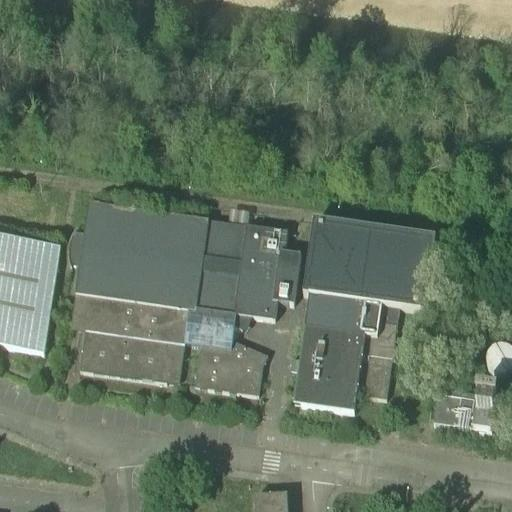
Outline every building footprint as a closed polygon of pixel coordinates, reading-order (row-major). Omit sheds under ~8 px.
[(285,257),(288,237),(89,208),(85,238),(74,236),(70,244),(68,252),(68,260),(70,268),(80,270),(76,300),(87,301),(248,321),(276,325),(278,308),(294,310),(302,259),(285,257)] [(355,419),(359,391),(366,392),(365,401),(387,405),(398,329),(397,329),(400,312),(425,316),(434,254),(436,243),(316,226),(306,299),(310,299),(300,365),(293,364),(291,376),(299,378),(294,410),(355,419)] [(0,352),(44,360),(61,252),(0,243),(0,352)] [(248,321),(87,301),(85,319),(89,319),(86,335),(185,349),(201,351),(203,336),(234,346),(236,332),(243,335),(248,321)] [(180,386),(185,349),(86,335),(80,376),(167,388),(168,384),(180,386)] [(263,374),(269,361),(234,346),(203,336),(201,351),(195,392),(259,401),(263,374)] [(487,361),(486,366),(487,371),(489,375),(493,378),(497,381),(502,381),(506,381),(511,378),(511,377),(511,354),(506,351),(502,351),(497,351),(493,354),(489,357),(487,361)] [(495,438),(498,420),(500,402),(439,393),(434,429),(495,438)] [(255,511),(288,511),(288,499),(255,501),(255,511)]
